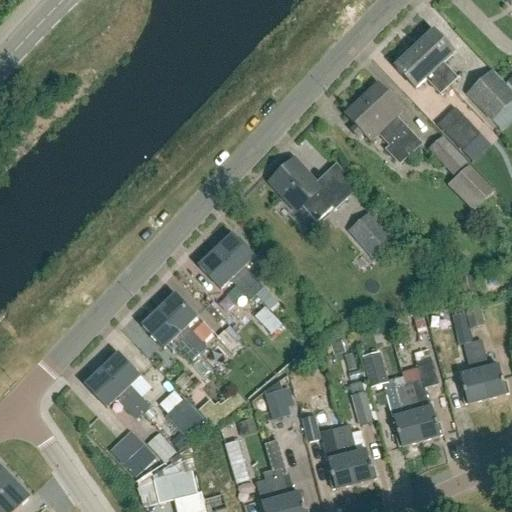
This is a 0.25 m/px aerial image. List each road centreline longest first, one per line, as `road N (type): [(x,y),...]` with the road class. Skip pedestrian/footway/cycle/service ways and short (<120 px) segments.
road 1 (residential): [(15,407),(397,0)]
road 2 (unclassified): [(91,511),(15,407)]
